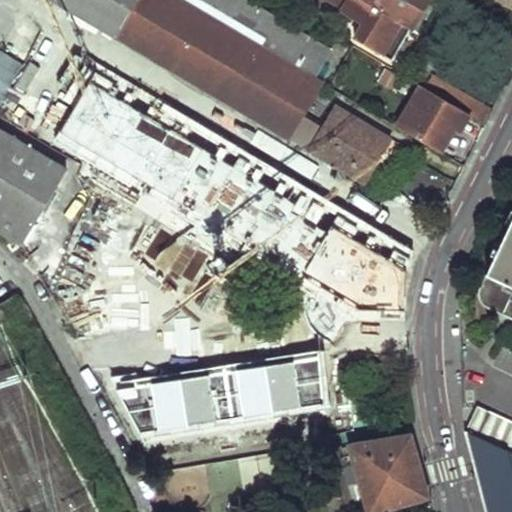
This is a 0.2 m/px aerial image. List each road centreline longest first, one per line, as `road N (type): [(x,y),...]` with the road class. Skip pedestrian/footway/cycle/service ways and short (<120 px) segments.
road 1 (residential): [(0,253),(32,292),(143,511)]
road 2 (residential): [(511,119),(441,255),(430,372)]
road 3 (residential): [(430,372),(458,511)]
